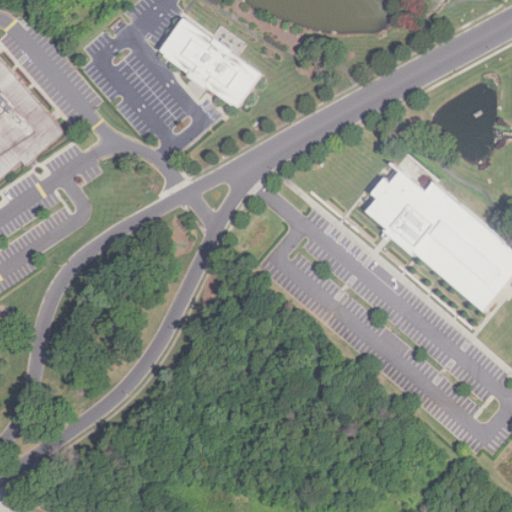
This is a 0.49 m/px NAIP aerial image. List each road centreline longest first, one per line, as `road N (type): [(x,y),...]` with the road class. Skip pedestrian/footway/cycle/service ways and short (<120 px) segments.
road 1 (residential): [(0,482),(134,379),(170,326),(247,167)]
road 2 (residential): [(247,167),(108,240),(73,268),(50,308),(24,418),(0,447)]
road 3 (residential): [(511,23),(247,167)]
